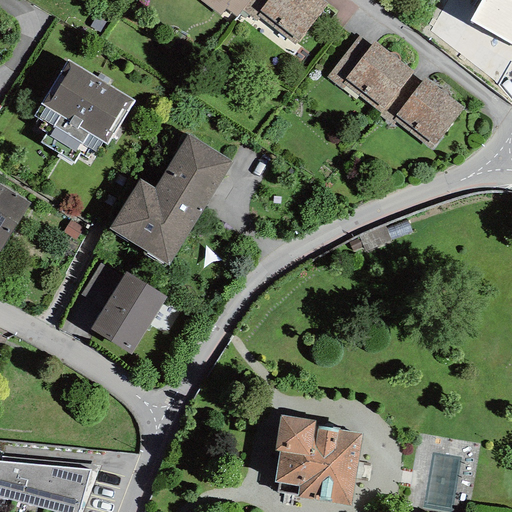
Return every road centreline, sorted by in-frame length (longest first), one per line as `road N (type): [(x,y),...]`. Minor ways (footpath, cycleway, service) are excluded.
road 1 (residential): [(490,161),(300,245),(221,319),(163,413)]
road 2 (unknown): [(46,339),(90,234),(84,216),(29,182)]
road 3 (residential): [(0,311),(163,413)]
